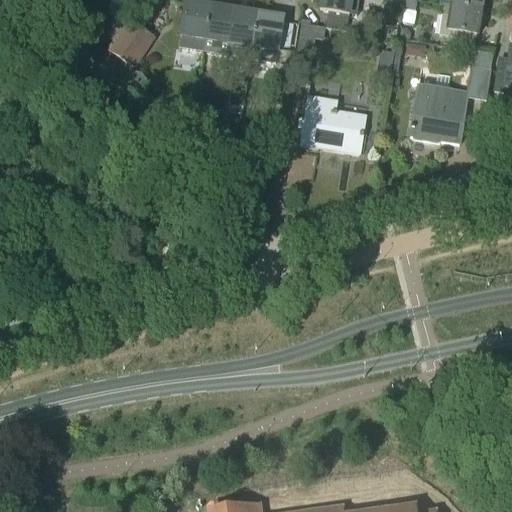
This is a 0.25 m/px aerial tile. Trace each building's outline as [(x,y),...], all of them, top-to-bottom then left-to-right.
[(321,0),(319,13),(328,15),(325,31),(346,35),(348,18),(356,19),(359,0),(321,0)] [(395,0),(386,0),(385,9),(400,12),(402,1),(395,0)] [(451,0),(450,9),(480,14),(482,0),(451,0)] [(402,1),(400,12),(415,14),(416,3),(402,1)] [(185,7),(178,51),(203,55),(210,11),(185,7)] [(441,18),(438,38),(456,41),(457,35),(476,38),(480,14),(450,9),(449,19),(441,18)] [(210,11),(203,55),(226,59),(233,14),(210,11)] [(233,14),(226,59),(239,61),(240,49),(252,51),(257,18),(233,14)] [(252,51),(250,63),(287,69),(290,56),(276,53),(281,22),(257,18),(252,51)] [(122,63),(148,25),(144,23),(139,31),(129,25),(109,55),(122,63)] [(150,26),(148,25),(122,63),(134,71),(154,41),(145,35),(150,26)] [(301,28),(299,40),(315,43),(314,43),(323,44),(325,31),(301,28)] [(401,30),(400,40),(410,42),(411,37),(406,31),(401,30)] [(299,40),(292,86),(307,89),(314,43),(315,43),(299,40)] [(498,63),(493,94),(511,97),(511,108),(511,113),(511,58),(509,58),(508,64),(498,63)] [(416,91),(409,140),(412,141),(412,142),(438,147),(439,145),(458,148),(465,103),(484,106),(490,74),(469,70),(465,98),(416,91)] [(121,83),(114,92),(125,101),(146,86),(140,78),(129,75),(121,83)] [(307,101),(300,149),(359,158),(365,121),(336,117),(338,106),(307,101)] [(195,120),(191,142),(210,145),(216,109),(206,107),(203,122),(195,120)] [(226,115),(221,148),(235,150),(240,118),(226,115)] [(511,182),(511,158),(503,157),(501,164),(496,163),(482,161),(478,183),(498,186),(499,180),(511,182)]
